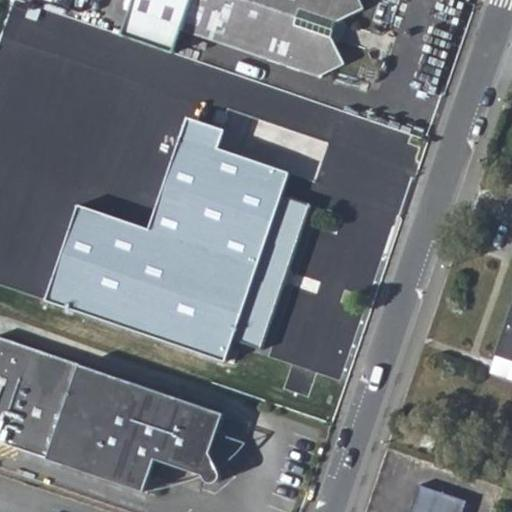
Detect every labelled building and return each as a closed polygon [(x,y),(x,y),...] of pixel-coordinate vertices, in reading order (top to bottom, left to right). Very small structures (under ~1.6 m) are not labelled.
[(129,0),(117,34),(170,52),(178,29),(320,78),(322,74),(344,64),(335,43),(339,41),(346,23),(343,18),(364,8),(359,0),(129,0)] [(75,204),(43,298),(223,359),(230,339),(260,349),(283,283),(290,282),(293,274),(288,268),(311,203),(286,194),(293,171),(223,147),(229,128),(190,116),(146,228),(75,204)] [(511,298),(492,356),(511,362),(511,298)] [(223,415),(0,339),(0,443),(145,492),(156,460),(203,476),(212,483),(218,483),(222,477),(210,451),(223,415)] [(424,435),(420,447),(432,451),(436,439),(424,435)] [(462,511),(466,502),(419,486),(410,511),(462,511)]
